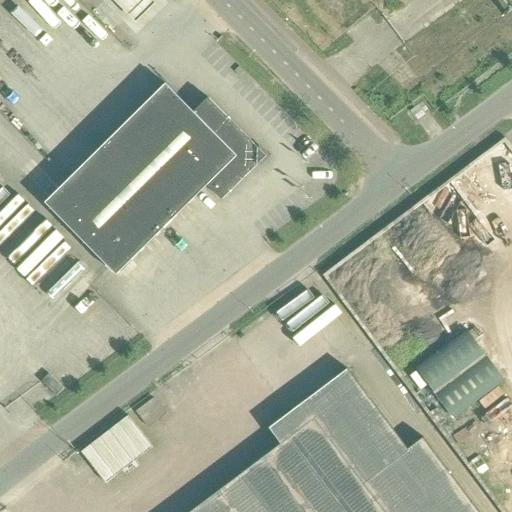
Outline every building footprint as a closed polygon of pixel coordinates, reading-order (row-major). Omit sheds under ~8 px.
[(107,0),(128,21),(147,3),(144,0),(107,0)] [(194,113),(167,85),(46,204),(117,276),(208,186),(222,201),(266,157),(209,99),(194,113)] [(409,201),(411,214),(425,212),(423,199),(409,201)] [(410,369),(449,420),(501,381),(463,330),(410,369)] [(479,511),(424,438),(408,450),(348,370),(270,429),(282,445),(235,481),(258,511),(479,511)] [(57,396),(64,389),(50,375),(43,382),(57,396)] [(107,485),(153,449),(129,417),(82,453),(107,485)] [(258,511),(235,481),(193,511),(258,511)]
